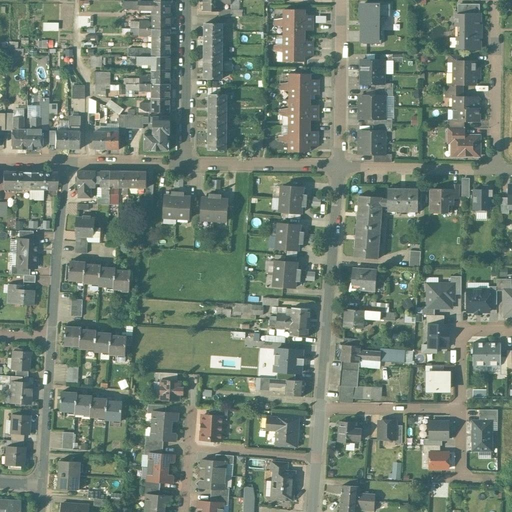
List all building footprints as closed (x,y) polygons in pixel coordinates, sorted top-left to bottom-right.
[(231,0),(203,0),(204,11),(221,11),(221,4),(231,4),(231,0)] [(171,1),(140,2),(132,1),(132,9),(152,10),(152,15),(153,15),(170,15),(171,1)] [(390,16),(390,4),(360,4),(360,22),(361,22),(360,43),(381,43),(381,16),(390,16)] [(480,4),(466,4),(466,6),(459,6),(459,15),(466,15),(466,14),(479,15),(479,13),(480,13),(480,4)] [(305,10),(284,9),(284,18),(284,23),(313,23),(313,15),(305,15),(305,10)] [(479,15),(466,14),(466,15),(459,15),(456,15),(456,26),(461,26),(461,38),(457,38),(450,38),(450,48),(457,48),(466,48),(466,49),(480,49),(480,38),(478,38),(478,35),(480,35),(480,29),(478,29),(478,26),(480,26),(480,15),(479,15)] [(170,15),(153,15),(152,23),(147,21),(140,21),(140,29),(170,29),(170,15)] [(41,22),(41,30),(56,30),(56,21),(41,22)] [(223,38),(232,37),(231,22),(222,23),(223,38)] [(222,23),(204,23),(204,34),(222,34),(222,23)] [(313,23),(284,23),(284,27),(283,35),(305,36),(305,30),(313,31),(313,23)] [(170,29),(140,29),(140,34),(140,36),(147,36),(152,34),(152,42),(170,43),(170,29)] [(222,34),(204,34),(204,45),(222,45),(222,34)] [(305,36),(283,35),(283,44),(283,48),(313,49),(313,41),(305,41),(305,36)] [(22,54),(22,47),(17,48),(17,41),(8,41),(8,55),(22,54)] [(170,43),(152,42),(152,51),(147,48),(140,48),(140,56),(170,56),(170,43)] [(222,45),(204,45),(204,56),(222,56),(222,45)] [(140,48),(128,48),(128,56),(137,56),(139,56),(140,56),(140,48)] [(313,49),(283,48),(283,53),(283,62),(304,62),(304,56),(313,56),(313,49)] [(102,56),(92,56),(91,67),(102,67),(102,56)] [(170,56),(140,56),(139,56),(137,56),(137,64),(152,65),(152,69),(170,70),(170,56)] [(222,56),(204,56),(204,67),(222,67),(222,56)] [(375,60),(361,60),(361,74),(384,74),(384,61),(384,60),(375,60)] [(462,61),(454,61),(454,62),(454,73),(480,73),(480,68),(476,68),(476,61),(462,61)] [(222,67),(204,67),(204,78),(222,78),(222,67)] [(170,70),(152,69),(152,74),(146,74),(146,76),(139,76),(139,78),(139,85),(170,85),(170,70)] [(110,72),(95,72),(95,84),(110,84),(110,72)] [(480,73),(454,73),(453,84),(453,85),(462,85),(475,85),(476,78),(480,78),(480,73)] [(310,74),(289,74),(289,82),(289,87),(318,87),(319,80),(310,80),(310,74)] [(384,74),(361,74),(361,84),(375,84),(384,84),(384,74)] [(110,84),(95,84),(95,94),(105,94),(105,88),(110,88),(110,84)] [(84,98),(84,85),(71,86),(71,99),(84,98)] [(170,85),(139,85),(139,90),(139,92),(146,92),(152,89),(152,97),(170,97),(170,85)] [(318,87),(289,87),(289,91),(289,100),(310,100),(310,95),(318,95),(318,87)] [(227,95),(209,95),(208,106),(227,106),(227,95)] [(375,96),(360,96),(360,107),(384,107),(384,104),(386,102),(386,99),(384,97),(384,96),(375,96)] [(170,97),(152,97),(152,103),(139,103),(139,108),(146,111),(169,111),(170,97)] [(462,97),(453,97),(453,109),(479,109),(479,100),(477,97),(462,97)] [(123,108),(110,99),(106,105),(119,114),(123,108)] [(310,100),(289,100),(289,108),(289,113),(318,113),(318,105),(310,105),(310,100)] [(57,116),(57,104),(48,105),(48,116),(57,116)] [(227,106),(208,106),(208,117),(226,117),(227,106)] [(384,107),(360,107),(360,119),(374,119),(384,119),(384,107)] [(479,109),(453,109),(453,121),(463,121),(479,121),(479,109)] [(13,113),(5,113),(4,130),(12,130),(23,130),(23,118),(13,118),(13,113)] [(318,113),(289,113),(289,117),(289,125),(310,126),(310,120),(318,121),(318,113)] [(128,114),(125,114),(125,128),(143,128),(143,114),(134,114),(128,114)] [(162,119),(158,116),(150,116),(150,120),(153,120),(153,130),(157,130),(157,133),(169,133),(169,119),(162,119)] [(80,117),(68,117),(68,128),(75,128),(75,131),(80,131),(80,117)] [(226,117),(208,117),(208,127),(226,128),(226,117)] [(40,118),(30,118),(30,130),(27,130),(26,148),(40,148),(40,128),(41,118),(40,118)] [(310,126),(289,125),(289,134),(289,138),(318,139),(318,131),(310,131),(310,126)] [(226,128),(208,127),(208,138),(226,139),(226,128)] [(68,128),(60,128),(60,130),(54,130),(54,149),(67,149),(68,128)] [(75,128),(68,128),(67,149),(80,149),(80,131),(75,131),(75,128)] [(23,130),(12,130),(12,148),(26,148),(27,130),(23,130)] [(106,131),(94,131),(94,149),(106,149),(106,131)] [(109,131),(106,131),(106,149),(119,150),(119,131),(109,131)] [(374,131),(360,131),(360,142),(385,143),(385,137),(384,135),(384,132),(384,131),(374,131)] [(157,133),(145,133),(145,150),(161,150),(161,149),(169,149),(169,139),(166,139),(166,134),(169,134),(169,133),(157,133)] [(469,138),(463,138),(463,135),(448,135),(448,143),(455,143),(455,155),(479,156),(479,137),(469,137),(469,138)] [(226,139),(208,138),(208,149),(226,149),(226,139)] [(318,139),(289,138),(289,143),(288,152),(310,152),(310,146),(318,146),(318,139)] [(385,143),(360,142),(360,154),(374,154),(383,155),(383,154),(383,150),(385,148),(385,143)] [(383,155),(374,154),(374,162),(391,163),(392,154),(383,154),(383,155)] [(96,171),(78,171),(77,188),(79,188),(78,198),(91,198),(91,187),(96,187),(96,184),(100,184),(101,183),(101,187),(102,187),(102,198),(110,198),(110,195),(110,187),(110,171),(101,171),(101,172),(96,172),(96,171)] [(119,172),(110,171),(110,187),(114,188),(119,188),(119,172)] [(16,172),(2,172),(2,189),(16,189),(16,172)] [(29,173),(16,172),(16,189),(29,189),(29,173)] [(128,172),(119,172),(119,188),(124,188),(128,188),(128,172)] [(137,172),(128,172),(128,188),(137,188),(137,172)] [(146,172),(137,172),(137,188),(146,188),(146,184),(146,172)] [(43,173),(29,173),(29,189),(43,189),(43,173)] [(57,173),(43,173),(43,189),(56,189),(57,173)] [(303,188),(282,186),(281,199),(307,201),(307,195),(307,193),(303,192),(303,188)] [(115,195),(110,195),(110,198),(110,204),(119,205),(119,188),(114,188),(114,190),(115,190),(115,195)] [(418,189),(388,189),(388,199),(388,210),(387,212),(418,212),(418,189)] [(452,190),(432,190),(432,213),(447,213),(447,205),(452,205),(452,199),(452,190)] [(485,190),(475,190),(475,210),(489,210),(489,199),(492,199),(492,196),(485,196),(485,190)] [(178,192),(172,192),(169,192),(169,196),(165,195),(164,217),(176,218),(178,192)] [(184,192),(178,192),(176,218),(189,219),(190,197),(186,197),(186,193),(184,193),(184,192)] [(207,194),(207,198),(202,198),(201,220),(214,220),(215,194),(209,194),(207,194)] [(224,195),(221,195),(215,194),(214,220),(226,221),(228,199),(223,199),(224,195)] [(383,197),(359,196),(356,226),(380,228),(382,210),(388,210),(388,199),(383,199),(383,197)] [(508,198),(501,198),(501,214),(509,214),(509,203),(508,203),(508,198)] [(307,201),(281,199),(280,211),(301,213),(302,209),(306,209),(306,207),(307,201)] [(83,216),(83,218),(77,218),(76,235),(87,236),(100,237),(100,228),(94,227),(95,219),(91,219),(91,216),(83,216)] [(300,225),(279,223),(278,236),(304,238),(304,232),(304,230),(300,229),(300,225)] [(380,228),(356,226),(354,257),(378,259),(380,228)] [(33,231),(19,231),(18,239),(32,240),(33,231)] [(304,238),(278,236),(277,249),(298,250),(299,246),(303,246),(303,244),(304,238)] [(18,239),(17,253),(36,254),(37,240),(32,240),(18,239)] [(87,242),(76,241),(75,253),(87,254),(87,242)] [(421,251),(410,251),(409,267),(420,268),(421,251)] [(36,254),(17,253),(17,267),(29,268),(35,268),(36,254)] [(86,262),(71,261),(69,280),(85,281),(86,264),(86,262)] [(297,262),(276,261),(275,273),(301,275),(301,269),(301,267),(297,267),(297,262)] [(101,265),(86,264),(85,281),(85,283),(100,284),(101,267),(101,265)] [(29,268),(17,267),(11,266),(10,274),(23,275),(28,275),(29,268)] [(115,268),(101,267),(100,284),(100,287),(114,287),(115,270),(115,268)] [(376,270),(353,269),(352,283),(351,283),(349,291),(360,292),(360,289),(375,291),(375,281),(376,281),(376,270)] [(130,271),(115,270),(114,287),(114,289),(129,290),(130,271)] [(301,275),(275,273),(274,286),(295,288),(296,283),(300,284),(300,281),(300,282),(301,275)] [(511,279),(497,279),(497,291),(505,291),(505,290),(511,290),(511,279)] [(24,285),(8,283),(7,303),(33,305),(34,291),(23,290),(24,285)] [(454,284),(428,284),(428,307),(451,307),(451,300),(454,300),(454,284)] [(491,285),(467,285),(467,313),(491,313),(491,285)] [(408,296),(401,301),(406,308),(413,304),(408,296)] [(273,298),(269,298),(268,298),(263,298),(263,297),(263,298),(262,304),(262,305),(264,305),(279,306),(279,299),(274,298),(273,298)] [(82,300),(71,299),(70,316),(82,316),(82,300)] [(389,305),(364,303),(364,310),(381,312),(388,312),(389,305)] [(252,305),(233,304),(233,314),(241,315),(241,311),(251,312),(252,305)] [(262,306),(252,305),(251,312),(251,314),(255,315),(263,315),(264,305),(262,305),(262,306)] [(310,309),(292,308),(291,316),(286,315),(286,313),(277,313),(277,317),(276,321),(309,323),(310,309)] [(364,310),(346,309),(344,327),(362,329),(363,318),(366,318),(380,319),(381,312),(364,310)] [(388,312),(381,312),(380,319),(395,321),(396,313),(388,312)] [(444,315),(426,315),(426,325),(429,325),(429,324),(444,325),(444,315)] [(309,323),(276,321),(276,326),(276,328),(285,329),(285,327),(290,327),(290,335),(308,337),(309,323)] [(444,325),(429,324),(429,325),(429,332),(429,340),(429,344),(436,345),(436,348),(447,348),(448,341),(449,341),(449,332),(448,332),(448,325),(444,325)] [(81,327),(66,326),(64,346),(79,347),(81,329),(81,327)] [(96,330),(81,329),(79,347),(79,349),(94,350),(96,332),(96,330)] [(111,333),(96,332),(94,350),(94,352),(109,353),(111,335),(111,333)] [(126,336),(111,335),(109,353),(109,355),(124,356),(126,336)] [(361,339),(344,338),(343,345),(360,346),(361,339)] [(487,343),(473,343),(473,365),(487,365),(487,343)] [(501,343),(487,343),(487,365),(500,365),(501,365),(501,357),(501,343)] [(343,345),(342,361),(359,362),(359,359),(380,361),(381,352),(380,352),(360,350),(360,346),(343,345)] [(275,348),(273,371),(302,373),(304,350),(275,348)] [(405,351),(380,349),(380,352),(381,352),(380,361),(404,363),(405,351)] [(30,352),(12,351),(12,361),(14,361),(14,369),(11,369),(11,370),(15,370),(28,371),(29,371),(30,361),(29,361),(29,353),(30,353),(30,352)] [(342,361),(341,361),(342,361),(338,402),(353,403),(353,398),(371,399),(371,387),(357,386),(359,362),(342,361)] [(79,366),(68,365),(67,382),(78,382),(79,366)] [(177,374),(159,373),(159,378),(161,381),(177,382),(177,374)] [(432,373),(429,373),(429,381),(428,380),(428,390),(447,390),(447,381),(449,381),(449,373),(432,373)] [(270,379),(256,378),(255,389),(269,390),(270,387),(270,379)] [(305,381),(270,379),(270,387),(282,388),(286,386),(285,395),(304,396),(305,381)] [(177,382),(161,381),(160,399),(179,400),(179,394),(183,394),(183,388),(180,388),(180,382),(177,382)] [(21,383),(12,382),(11,383),(13,383),(12,395),(11,395),(10,402),(30,403),(32,383),(21,383)] [(488,388),(473,387),(473,397),(488,397),(488,388)] [(77,392),(61,392),(60,411),(75,412),(76,394),(77,392)] [(92,395),(76,394),(75,412),(75,414),(91,415),(92,397),(92,395)] [(108,398),(92,397),(91,415),(91,417),(107,418),(108,400),(108,398)] [(123,401),(108,400),(107,418),(107,420),(122,421),(123,401)] [(166,405),(148,405),(148,413),(153,413),(153,411),(166,412),(166,405)] [(228,409),(210,408),(209,416),(222,416),(222,418),(227,419),(228,409)] [(480,410),(480,420),(492,420),(492,422),(498,422),(498,410),(480,410)] [(166,412),(153,411),(153,413),(152,425),(171,427),(172,420),(176,421),(178,419),(178,413),(166,412)] [(29,416),(12,415),(10,434),(11,434),(24,434),(28,435),(29,416)] [(209,416),(203,415),(202,424),(201,431),(202,431),(201,439),(221,441),(222,418),(222,416),(209,416)] [(298,419),(267,417),(266,430),(277,430),(276,445),(296,446),(298,419)] [(480,420),(472,420),(472,451),(492,451),(492,422),(492,420),(480,420)] [(356,422),(340,421),(338,441),(355,443),(355,440),(361,440),(362,429),(356,429),(356,422)] [(395,421),(379,421),(379,439),(395,439),(395,425),(395,421)] [(448,422),(430,422),(430,439),(442,439),(448,439),(448,422)] [(171,427),(152,425),(151,437),(151,439),(163,440),(176,441),(176,435),(175,434),(170,433),(171,427)] [(74,433),(63,432),(62,449),(73,449),(74,433)] [(151,437),(146,437),(145,446),(163,447),(163,440),(151,439),(151,437)] [(11,447),(7,446),(5,465),(23,466),(24,447),(23,447),(11,447)] [(163,447),(145,446),(144,455),(149,455),(149,453),(162,454),(163,447)] [(440,452),(430,452),(430,453),(429,460),(429,461),(429,469),(448,469),(448,453),(440,452)] [(162,454),(149,453),(149,455),(148,467),(168,468),(168,462),(172,462),(174,461),(175,455),(162,454)] [(234,456),(216,454),(215,461),(226,462),(226,464),(233,464),(234,456)] [(102,456),(90,456),(90,463),(102,464),(102,456)] [(215,461),(201,460),(201,465),(202,467),(207,468),(206,474),(225,476),(226,464),(226,462),(215,461)] [(81,462),(60,461),(59,474),(80,476),(81,462)] [(400,478),(401,461),(391,461),(391,477),(400,478)] [(287,463),(272,462),(271,471),(274,472),(274,471),(286,472),(287,463)] [(168,468),(148,467),(147,479),(147,481),(160,482),(172,483),(173,477),(171,475),(167,475),(168,468)] [(286,472),(274,471),(274,472),(273,481),(267,481),(266,496),(275,497),(275,498),(292,499),(293,489),(292,489),(292,483),(293,483),(294,473),(286,472)] [(80,476),(59,474),(58,488),(79,489),(80,476)] [(225,476),(206,474),(206,481),(201,480),(199,482),(199,488),(211,489),(224,490),(224,487),(225,476)] [(147,479),(142,478),(142,487),(160,489),(160,482),(147,481),(147,479)] [(359,487),(342,485),(341,499),(374,502),(375,497),(375,494),(362,493),(358,495),(359,487)] [(160,489),(142,487),(141,496),(146,497),(146,494),(159,495),(160,489)] [(229,488),(224,487),(224,490),(211,489),(211,495),(229,497),(229,488)] [(253,488),(244,487),(242,511),(253,511),(255,503),(254,495),(253,488)] [(159,495),(146,494),(146,497),(145,508),(164,510),(165,503),(169,504),(171,502),(171,496),(159,495)] [(229,497),(211,495),(210,502),(223,503),(223,505),(228,505),(229,497)] [(100,498),(95,498),(94,506),(107,507),(107,499),(100,498)] [(20,511),(21,501),(0,499),(0,511),(20,511)] [(374,502),(341,499),(340,511),(357,511),(358,510),(374,511),(374,502)] [(210,502),(198,501),(198,507),(199,508),(204,509),(203,511),(222,511),(223,505),(223,503),(210,502)] [(89,511),(90,505),(62,503),(61,511),(89,511)]
